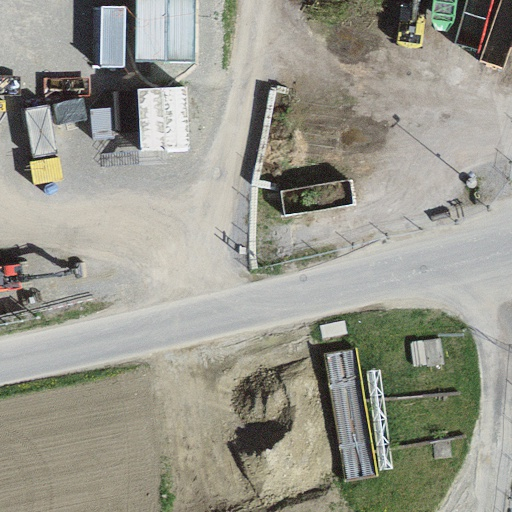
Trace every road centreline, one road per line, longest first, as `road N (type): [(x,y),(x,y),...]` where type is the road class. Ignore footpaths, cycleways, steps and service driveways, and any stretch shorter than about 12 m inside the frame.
road 1 (residential): [(511,248),(0,359)]
road 2 (track): [(272,0),(383,160),(419,271)]
